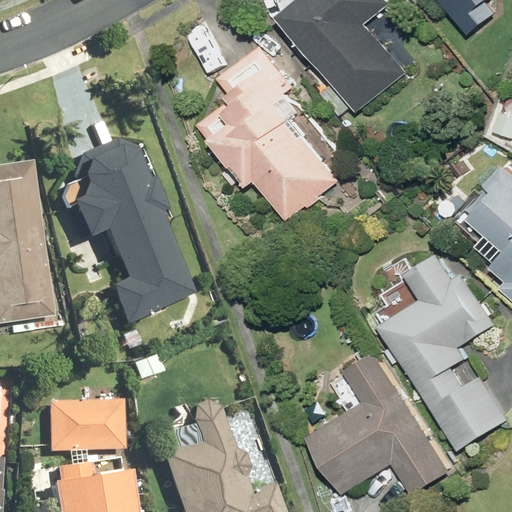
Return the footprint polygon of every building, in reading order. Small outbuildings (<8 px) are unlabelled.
[(314,0),(294,17),(371,111),(418,72),(382,29),(409,6),(403,0),(314,0)] [(448,0),(477,36),(502,16),(497,9),(509,0),(448,0)] [(271,45),(228,77),(244,99),(210,124),(258,189),(268,181),(297,220),(351,181),(335,160),(348,150),(271,45)] [(194,294),(159,206),(166,203),(156,177),(151,179),(138,146),(113,140),(82,149),(92,160),(86,176),(67,185),(62,196),(66,209),(78,205),(92,238),(109,231),(127,276),(109,284),(124,322),(194,294)] [(36,160),(0,164),(0,321),(56,315),(36,160)] [(511,169),(498,184),(506,192),(482,216),(500,234),(491,243),(509,261),(503,267),(511,275),(511,169)] [(435,298),(393,324),(473,453),(511,428),(511,415),(469,346),(480,339),(483,343),(509,327),(475,273),(467,278),(452,253),(420,273),(435,298)] [(459,471),(385,351),(379,355),(373,345),(363,351),(369,360),(356,368),(376,401),(321,436),(354,491),(402,461),(422,494),(459,471)] [(126,399),(51,398),(50,448),(125,450),(126,399)] [(192,442),(164,452),(186,511),(286,511),(274,484),(252,494),(244,474),(245,474),(246,473),(247,472),(247,471),(248,470),(248,469),(248,468),(249,468),(249,467),(249,466),(249,465),(249,464),(249,463),(249,462),(249,461),(248,460),(248,459),(247,458),(247,457),(246,457),(245,456),(245,455),(244,455),(243,454),(242,453),(241,453),(240,452),(239,452),(238,452),(237,452),(236,452),(223,415),(223,414),(222,412),(221,411),(220,409),(219,408),(218,407),(217,406),(215,405),(214,404),(213,404),(211,403),(209,403),(208,402),(206,402),(205,402),(203,402),(201,402),(200,402),(198,403),(197,404),(195,404),(194,405),(193,406),(191,407),(190,408),(189,409),(188,411),(187,412),(186,413),(186,415),(185,417),(185,418),(185,420),(185,421),(185,423),(192,442)] [(92,461),(60,466),(62,482),(54,483),(58,511),(139,511),(133,467),(94,473),(92,461)]
